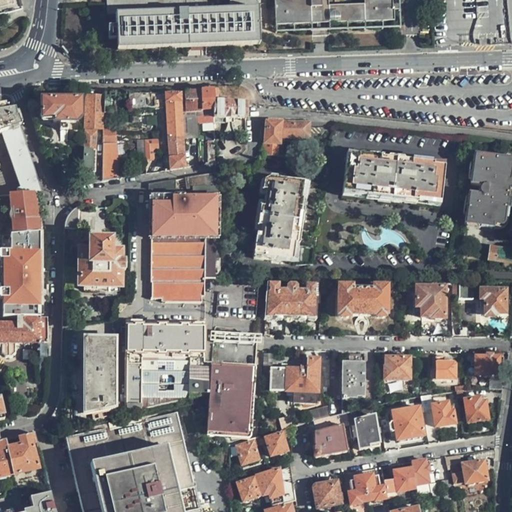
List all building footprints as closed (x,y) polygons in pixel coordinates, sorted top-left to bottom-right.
[(0,0),(0,15),(24,9),(21,0),(0,0)] [(108,0),(109,4),(109,16),(118,16),(119,50),(260,44),(259,0),(108,0)] [(395,23),(393,0),(275,0),(276,26),(395,23)] [(393,0),(395,23),(276,26),(277,34),(320,33),(402,30),(401,0),(393,0)] [(213,111),(213,105),(213,102),(216,102),(216,92),(212,92),(200,93),(201,112),(202,112),(213,111)] [(181,112),(179,93),(161,94),(162,110),(165,109),(167,143),(169,172),(174,171),(185,169),(183,142),(181,112)] [(201,112),(200,93),(185,93),(186,112),(201,112)] [(162,110),(161,94),(153,94),(150,94),(128,94),(128,114),(156,113),(162,112),(162,110)] [(103,110),(103,95),(80,95),(81,101),(81,121),(82,155),(82,186),(94,183),(94,134),(103,133),(103,110)] [(81,121),(81,101),(47,102),(39,101),(40,122),(53,122),(54,125),(75,126),(75,122),(79,122),(81,121)] [(247,118),(246,104),(213,105),(213,111),(214,120),(247,118)] [(0,135),(2,135),(5,134),(25,195),(30,195),(31,195),(39,194),(34,180),(29,163),(27,155),(17,124),(14,124),(12,117),(7,118),(7,113),(0,113),(0,135)] [(306,139),(307,125),(278,124),(268,124),(267,142),(264,166),(277,167),(278,157),(279,138),(306,139)] [(16,196),(25,195),(5,134),(2,135),(20,190),(18,190),(18,194),(16,194),(16,196)] [(52,144),(37,135),(39,144),(53,153),(52,144)] [(116,137),(103,137),(103,147),(116,146),(116,137)] [(156,151),(161,151),(161,143),(158,143),(158,142),(145,142),(145,156),(145,159),(156,159),(156,151)] [(116,146),(103,147),(103,182),(121,179),(121,146),(116,146)] [(442,195),(445,172),(446,163),(434,162),(433,163),(396,160),(367,157),(357,156),(357,153),(345,152),(344,167),(341,194),(364,197),(428,204),(441,205),(442,195)] [(511,181),(510,182),(511,165),(511,163),(502,162),(502,158),(484,155),(475,154),(473,173),(471,185),(477,186),(479,186),(480,188),(478,191),(479,194),(478,197),(469,196),(465,224),(493,228),(493,226),(504,227),(506,210),(510,210),(511,194),(511,181)] [(217,186),(217,171),(211,175),(201,177),(187,179),(189,190),(192,191),(191,200),(150,199),(149,223),(149,232),(149,256),(148,283),(150,285),(152,301),(162,301),(163,311),(193,311),(203,311),(203,299),(205,299),(204,242),(214,242),(215,208),(215,195),(215,187),(217,186)] [(298,254),(302,212),(303,193),(298,193),(282,191),(274,191),(266,190),(261,192),(261,201),(263,202),(261,217),(259,218),(257,237),(259,237),(259,245),(256,245),(255,262),(265,264),(265,265),(271,266),(296,269),(298,254)] [(16,196),(9,197),(10,212),(9,213),(9,214),(8,215),(8,218),(8,219),(10,221),(11,222),(12,236),(39,234),(39,233),(36,233),(35,222),(37,222),(35,209),(32,209),(30,195),(25,195),(16,196)] [(0,197),(0,237),(12,236),(11,222),(10,221),(8,219),(8,218),(8,215),(9,214),(9,213),(10,212),(9,197),(0,197)] [(78,230),(79,207),(74,211),(71,214),(67,220),(65,225),(65,230),(78,230)] [(0,258),(12,258),(12,315),(41,316),(42,288),(46,288),(46,282),(37,282),(37,274),(38,246),(47,246),(48,234),(39,234),(12,236),(0,237),(0,258)] [(124,260),(120,260),(120,253),(109,252),(109,242),(93,241),(92,252),(81,251),(80,286),(84,286),(84,291),(92,291),(92,287),(119,287),(120,271),(124,270),(124,260)] [(511,252),(505,252),(490,250),(489,262),(511,265),(511,252)] [(423,283),(404,283),(404,291),(404,294),(412,294),(412,310),(418,310),(418,319),(427,319),(427,321),(441,321),(441,289),(440,289),(423,289),(423,283)] [(227,285),(220,285),(218,309),(215,340),(214,360),(213,364),(211,389),(210,396),(209,417),(207,434),(227,436),(227,438),(246,439),(249,437),(253,388),(256,349),(261,288),(227,285)] [(269,286),(268,319),(314,321),(316,288),(306,287),(306,293),(299,292),(298,290),(296,287),(289,287),(286,290),(286,292),(279,292),(279,287),(269,286)] [(472,302),(472,286),(460,286),(460,302),(472,302)] [(388,318),(388,288),(373,288),(373,291),(365,292),(353,291),(353,288),(339,288),(339,292),(338,317),(358,317),(388,318)] [(505,315),(505,291),(480,292),(480,299),(485,299),(485,315),(505,315)] [(0,321),(9,321),(9,310),(0,309),(0,321)] [(0,351),(0,352),(6,358),(12,358),(17,352),(20,352),(20,345),(47,344),(47,321),(46,321),(9,321),(0,321),(0,422),(5,422),(0,399),(0,351)] [(211,389),(213,364),(205,364),(205,324),(165,324),(135,324),(127,324),(126,348),(124,376),(122,397),(122,415),(151,409),(186,401),(209,396),(210,396),(211,389)] [(78,425),(122,415),(122,397),(111,396),(114,344),(84,343),(82,371),(81,392),(72,392),(70,417),(78,417),(78,425)] [(273,365),(274,354),(266,353),(266,364),(273,365)] [(319,391),(321,356),(308,355),(308,362),(301,361),(301,362),(283,362),(283,368),(272,367),(271,389),(296,390),(295,403),(316,404),(317,391),(319,391)] [(411,380),(412,357),(386,356),(386,367),(385,368),(385,379),(411,380)] [(454,379),(455,359),(448,359),(448,356),(438,356),(437,369),(435,369),(433,371),(432,376),(435,379),(454,379)] [(499,366),(498,359),(475,358),(475,374),(499,375),(499,366)] [(364,397),(364,364),(345,364),(344,395),(345,402),(348,401),(348,399),(356,400),(356,397),(364,397)] [(488,387),(503,390),(505,381),(490,379),(488,387)] [(434,394),(422,396),(423,400),(425,411),(436,409),(440,428),(458,425),(454,404),(436,407),(434,394)] [(491,417),(492,402),(488,402),(488,399),(471,398),(471,417),(491,417)] [(311,413),(313,422),(315,421),(332,416),(333,407),(311,413)] [(425,435),(420,407),(394,411),(398,440),(425,435)] [(357,409),(347,412),(350,426),(356,425),(360,450),(380,446),(375,415),(359,419),(357,409)] [(201,511),(180,415),(69,442),(84,511),(201,511)] [(332,416),(315,421),(317,429),(339,423),(337,415),(332,416)] [(348,452),(344,428),(316,433),(316,443),(316,453),(319,457),(348,452)] [(37,443),(36,434),(19,438),(20,447),(8,449),(13,476),(38,470),(33,444),(37,443)] [(288,452),(283,434),(267,439),(272,457),(288,452)] [(8,449),(6,441),(0,442),(0,478),(13,476),(8,449)] [(259,460),(254,443),(238,448),(243,465),(259,460)] [(462,462),(460,454),(446,457),(447,465),(462,462)] [(488,479),(484,459),(463,464),(464,472),(460,473),(459,467),(451,469),(454,485),(466,482),(467,483),(488,479)] [(430,484),(425,460),(412,463),(413,469),(416,487),(430,484)] [(293,473),(292,467),(280,471),(279,469),(258,476),(263,497),(269,495),(272,507),(297,501),(293,473)] [(417,491),(416,487),(413,469),(395,473),(396,480),(389,481),(387,473),(383,473),(388,500),(399,497),(399,494),(417,491)] [(372,475),(364,477),(364,483),(368,502),(375,501),(375,502),(385,500),(383,488),(381,488),(379,477),(373,478),(372,475)] [(364,483),(364,477),(355,478),(356,480),(350,482),(352,493),(349,494),(351,506),(361,504),(361,503),(368,502),(364,483)] [(260,498),(255,479),(238,484),(239,488),(243,502),(260,498)] [(342,504),(338,483),(327,484),(316,486),(314,489),(318,508),(342,504)] [(55,511),(50,496),(32,502),(34,511),(55,511)]
